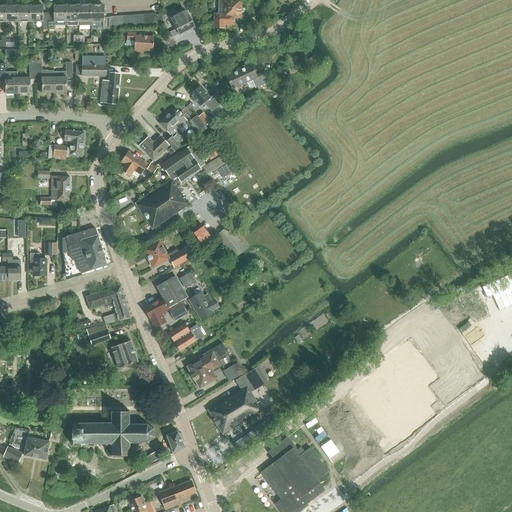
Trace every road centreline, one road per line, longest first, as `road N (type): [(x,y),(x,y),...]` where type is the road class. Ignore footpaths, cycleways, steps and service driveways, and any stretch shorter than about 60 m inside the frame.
road 1 (tertiary): [(118,131),(187,59),(279,28),(312,0)]
road 2 (tertiary): [(194,450),(123,271)]
road 3 (tertiary): [(123,271),(96,189),(118,131)]
road 4 (tertiary): [(74,511),(194,450)]
road 5 (residential): [(123,271),(0,308)]
road 6 (residential): [(118,131),(83,118),(0,117)]
